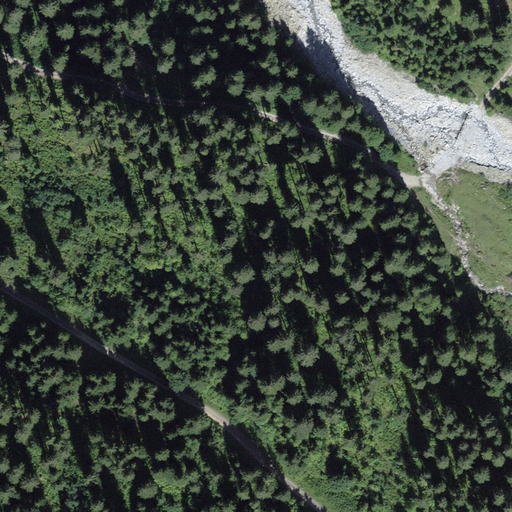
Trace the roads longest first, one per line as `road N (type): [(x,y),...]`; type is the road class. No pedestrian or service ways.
road 1 (track): [(511,72),(454,158),(425,181),(407,181),(335,141),(209,99),(137,94),(41,73),(0,55)]
road 2 (track): [(327,511),(236,433),(0,283)]
